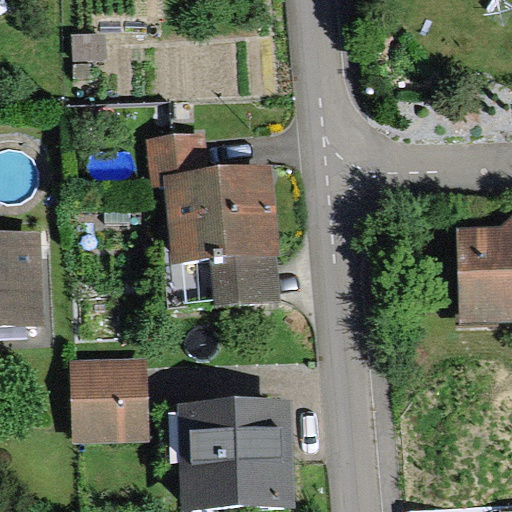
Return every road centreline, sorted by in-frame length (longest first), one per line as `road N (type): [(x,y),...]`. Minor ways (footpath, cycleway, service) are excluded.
road 1 (residential): [(347,511),(327,174)]
road 2 (residential): [(327,174),(511,168)]
road 3 (residential): [(327,174),(314,0)]
